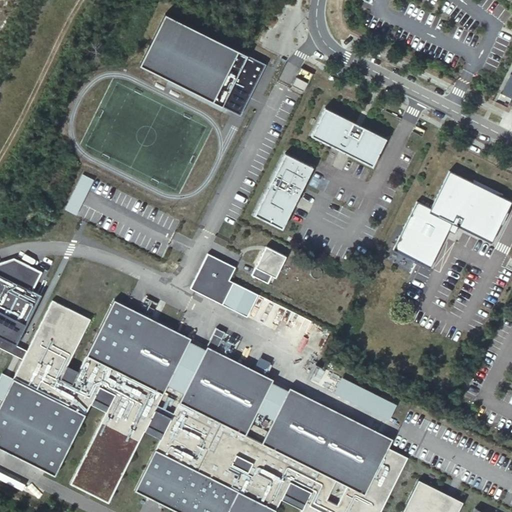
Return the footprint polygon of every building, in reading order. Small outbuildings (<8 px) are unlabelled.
[(263,59),(163,11),(138,62),(238,111),(263,59)] [(361,11),(354,26),(427,57),(434,42),(361,11)] [(430,42),(433,36),(423,30),(420,35),(430,42)] [(320,104),(307,131),(367,162),(381,135),(320,104)] [(282,150),(252,211),(280,224),(309,163),(282,150)] [(393,245),(430,263),(448,226),(454,229),(458,222),(491,238),(500,220),(502,221),(508,208),(506,207),(511,197),(501,192),(503,189),(473,175),(471,177),(449,166),(431,204),(417,197),(402,227),(393,245)] [(64,207),(76,213),(93,177),(81,172),(64,207)] [(260,253),(251,271),(268,279),(269,277),(273,278),(283,257),(264,248),(261,254),(260,253)] [(218,298),(236,263),(207,249),(190,285),(218,298)] [(0,342),(14,349),(42,293),(33,288),(42,270),(18,258),(15,264),(5,259),(0,260),(0,342)] [(498,511),(478,503),(473,511),(458,511),(434,500),(442,484),(422,474),(403,511),(381,511),(411,452),(391,442),(395,433),(292,383),(290,387),(276,416),(265,439),(249,431),(260,408),(274,379),(276,375),(209,343),(207,347),(186,391),(174,415),(158,407),(170,383),(191,339),(193,335),(116,298),(81,370),(69,365),(92,318),(52,299),(24,358),(14,377),(4,399),(0,407),(0,446),(57,474),(95,397),(110,405),(73,482),(112,501),(149,423),(165,431),(138,488),(187,511),(275,511),(287,490),(307,500),(301,511),(498,511)] [(170,383),(186,391),(207,347),(191,339),(170,383)] [(0,346),(24,358),(25,355),(14,349),(0,342),(0,346)] [(0,378),(0,396),(4,399),(14,377),(3,372),(0,378)] [(349,375),(343,372),(335,388),(341,390),(349,375)] [(349,375),(341,390),(359,399),(366,383),(349,375)] [(260,408),(276,416),(290,387),(274,379),(260,408)] [(398,399),(366,383),(359,399),(390,414),(398,399)] [(434,500),(458,511),(466,496),(442,484),(434,500)]
